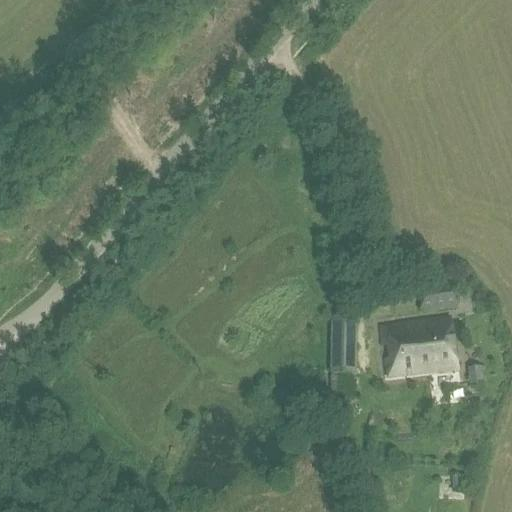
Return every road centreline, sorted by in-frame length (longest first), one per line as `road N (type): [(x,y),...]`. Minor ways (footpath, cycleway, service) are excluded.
road 1 (unclassified): [(0,337),(33,315),(314,0)]
road 2 (track): [(373,511),(358,433),(367,351)]
